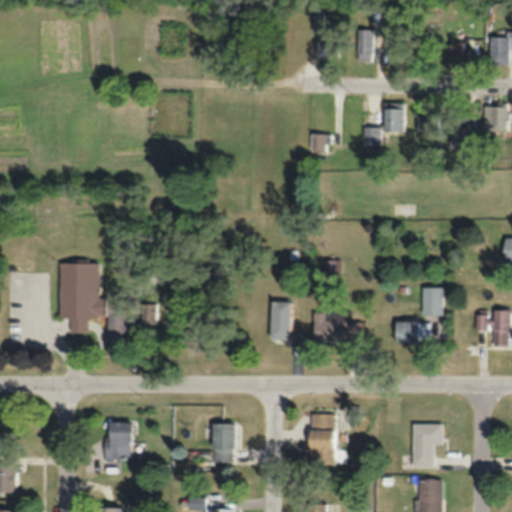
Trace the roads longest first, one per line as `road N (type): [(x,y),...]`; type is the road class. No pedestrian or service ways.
road 1 (residential): [(0,378),(511,381)]
road 2 (residential): [(308,85),(511,85)]
road 3 (residential): [(63,511),(65,380)]
road 4 (residential): [(272,511),(274,381)]
road 5 (residential): [(480,511),(482,381)]
